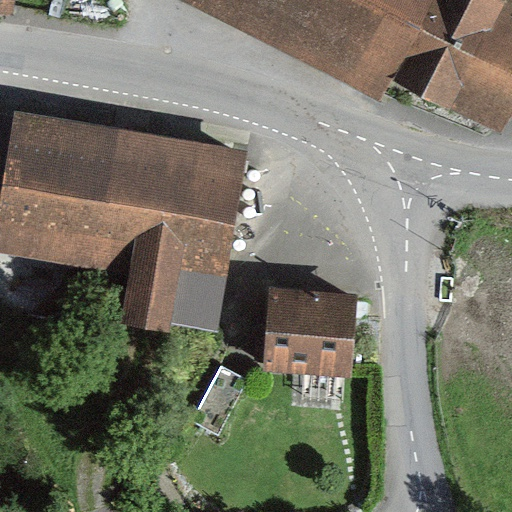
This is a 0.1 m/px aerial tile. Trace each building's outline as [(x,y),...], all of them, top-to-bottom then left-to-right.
[(0,0),(0,8),(13,10),(14,0),(0,0)] [(511,0),(186,0),(382,97),(396,69),(511,126),(511,0)] [(128,311),(217,327),(247,158),(0,114),(0,190),(6,192),(0,228),(0,239),(136,264),(128,311)] [(353,299),(273,294),(268,364),(349,369),(353,299)] [(248,380),(222,366),(193,422),(219,436),(248,380)]
